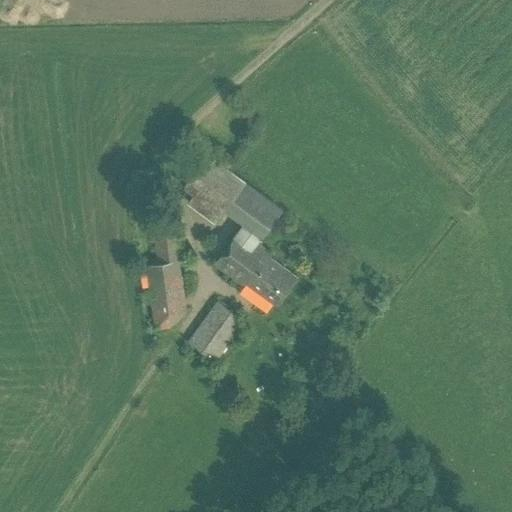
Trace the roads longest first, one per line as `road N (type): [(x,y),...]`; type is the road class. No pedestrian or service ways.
road 1 (unclassified): [(180,330),(202,297),(172,151),(203,111),(327,0)]
road 2 (track): [(180,330),(55,511)]
